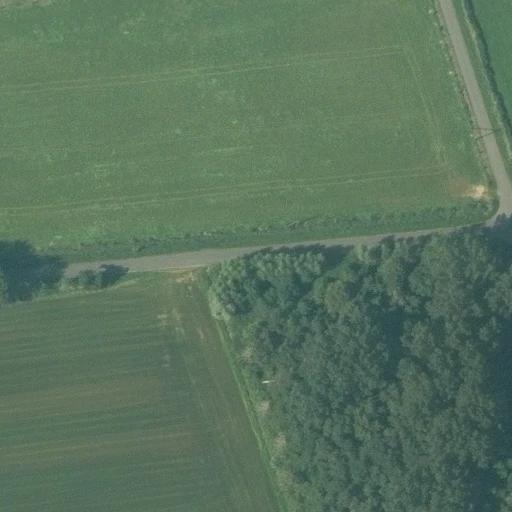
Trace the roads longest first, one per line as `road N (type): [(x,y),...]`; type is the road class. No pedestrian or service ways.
road 1 (unclassified): [(0,276),(511,227)]
road 2 (unclassified): [(511,212),(444,0)]
